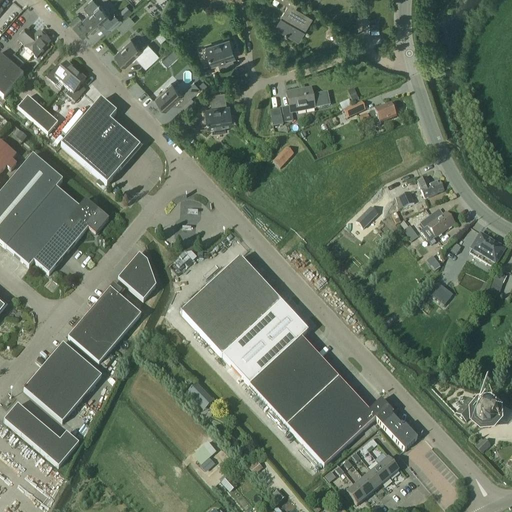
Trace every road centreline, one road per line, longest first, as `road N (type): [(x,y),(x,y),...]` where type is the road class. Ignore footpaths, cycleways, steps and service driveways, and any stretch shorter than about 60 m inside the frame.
road 1 (unclassified): [(469,472),(187,171)]
road 2 (unclassified): [(187,171),(30,0)]
road 3 (secondary): [(412,62),(451,175),(475,207),(511,232)]
road 4 (unclassified): [(55,321),(187,171)]
road 5 (residential): [(252,83),(368,50)]
